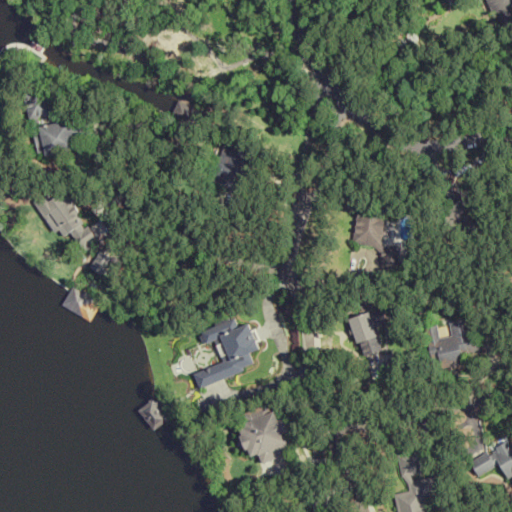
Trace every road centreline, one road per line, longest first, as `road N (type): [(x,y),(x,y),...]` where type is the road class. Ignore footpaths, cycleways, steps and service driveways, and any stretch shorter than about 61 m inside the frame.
road 1 (residential): [(371,129),(331,154),(311,180),(287,251),(303,371),(359,511)]
road 2 (residential): [(511,118),(432,146),(371,129),(337,100),(299,48),(283,0)]
road 3 (residential): [(328,439),(414,411),(511,394)]
road 4 (residential): [(128,201),(212,249),(288,268)]
